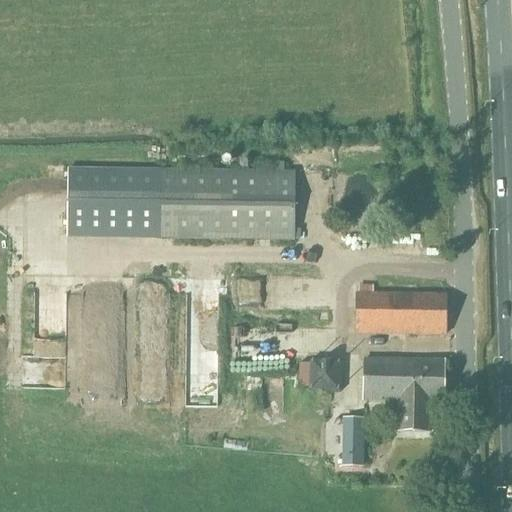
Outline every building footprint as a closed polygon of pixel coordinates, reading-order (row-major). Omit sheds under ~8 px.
[(294,173),(68,170),(67,238),(293,241),(294,173)] [(446,295),(356,294),(355,335),(445,336),(446,295)] [(396,402),(396,432),(429,433),(430,402),(443,403),(443,361),(363,360),(363,402),(396,402)] [(339,392),(341,363),(309,362),(308,391),(339,392)] [(362,467),(363,420),(342,420),(342,467),(362,467)]
